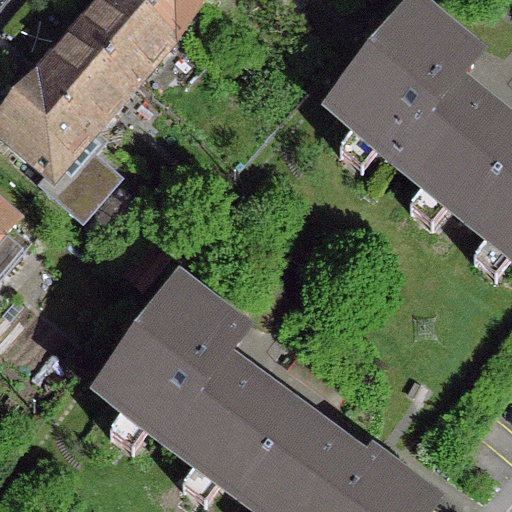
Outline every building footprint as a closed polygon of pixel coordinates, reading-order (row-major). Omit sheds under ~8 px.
[(119,0),(107,0),(73,40),(130,89),(170,42),(119,0)] [(119,0),(170,42),(200,8),(190,0),(119,0)] [(409,0),(318,112),(459,224),(511,159),(511,124),(457,82),(481,50),(419,0),(409,0)] [(33,87),(90,135),(130,89),(73,40),(33,87)] [(99,146),(89,136),(90,135),(33,87),(0,125),(0,144),(47,185),(67,161),(78,170),(99,146)] [(511,159),(459,224),(511,266),(511,159)] [(0,194),(0,244),(25,216),(0,194)] [(121,265),(111,277),(137,297),(183,239),(164,224),(127,269),(121,265)] [(140,432),(232,500),(297,409),(225,355),(246,325),(177,274),(85,394),(140,432)] [(297,409),(232,500),(247,511),(425,511),(438,494),(373,447),(363,460),(297,409)]
